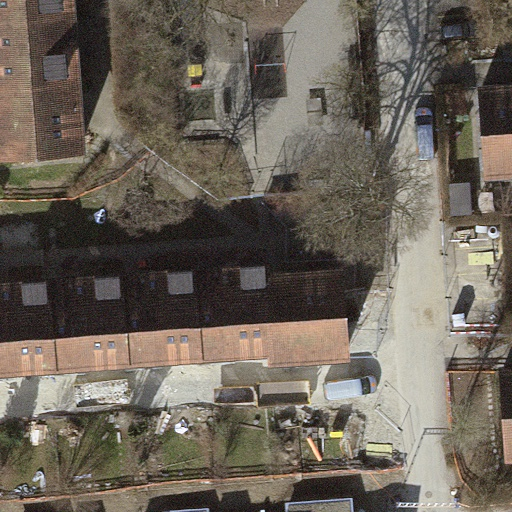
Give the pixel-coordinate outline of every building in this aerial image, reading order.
[(0,0),(0,25),(69,21),(67,0),(0,0)] [(0,95),(74,91),(69,21),(0,25),(0,95)] [(511,174),(511,77),(478,80),(486,176),(511,174)] [(0,165),(78,160),(74,91),(0,95),(0,165)] [(265,271),(265,263),(191,268),(197,363),(271,357),(265,271)] [(346,361),(339,266),(265,271),(271,357),(272,366),(346,361)] [(197,363),(191,268),(117,273),(123,368),(197,363)] [(123,368),(117,273),(43,278),(49,373),(123,368)] [(0,376),(49,373),(43,278),(0,281),(0,376)] [(511,466),(511,370),(498,371),(505,467),(511,466)] [(347,377),(350,400),(370,398),(367,375),(347,377)]
